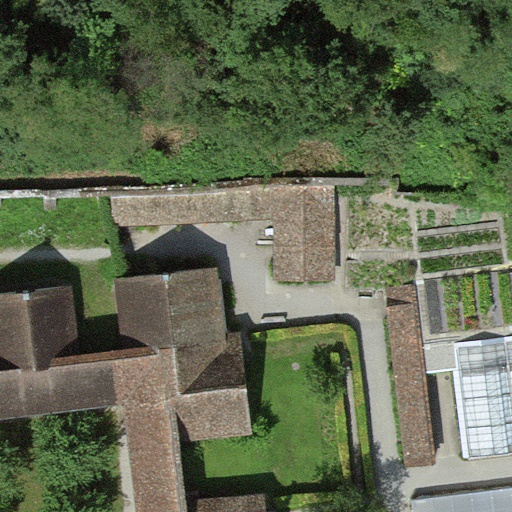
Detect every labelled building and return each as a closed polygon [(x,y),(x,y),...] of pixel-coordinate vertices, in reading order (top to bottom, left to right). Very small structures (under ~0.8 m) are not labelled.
[(117,190),(118,221),(225,218),(280,214),(280,275),(333,276),(333,211),(334,182),(282,181),(251,181),(117,190)] [(132,352),(168,348),(223,341),(214,268),(127,278),(124,278),(132,352)] [(67,286),(0,294),(0,370),(76,361),(67,286)] [(415,286),(391,289),(391,292),(393,308),(411,465),(436,462),(418,308),(416,292),(415,286)] [(511,336),(508,337),(456,343),(459,369),(460,369),(471,459),(511,453),(511,336)] [(223,341),(168,348),(178,436),(255,427),(246,355),(245,344),(244,339),(223,341)] [(187,511),(186,494),(178,436),(168,348),(132,352),(76,361),(0,370),(0,415),(129,401),(143,511),(187,511)] [(511,511),(511,488),(414,501),(415,511),(511,511)] [(197,493),(186,494),(187,511),(269,511),(269,504),(268,500),(198,507),(197,493)]
